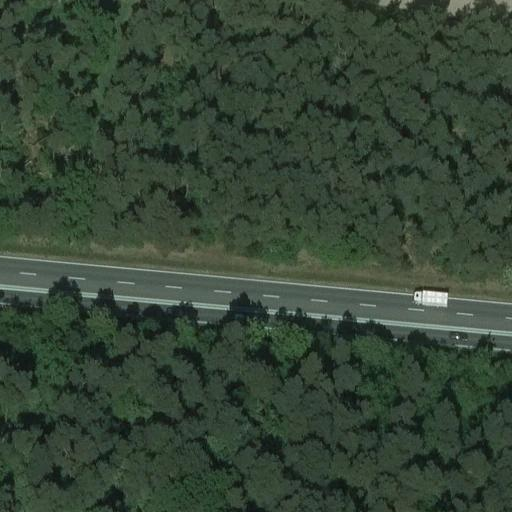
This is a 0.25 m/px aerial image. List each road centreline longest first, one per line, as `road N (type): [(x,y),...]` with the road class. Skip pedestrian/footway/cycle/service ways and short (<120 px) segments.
road 1 (trunk): [(0,296),(511,344)]
road 2 (trunk): [(511,315),(0,268)]
